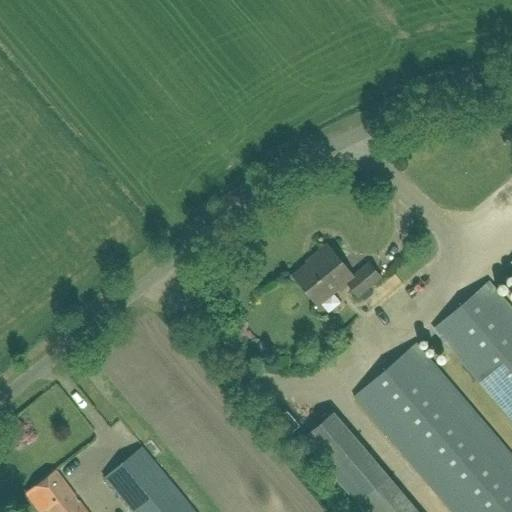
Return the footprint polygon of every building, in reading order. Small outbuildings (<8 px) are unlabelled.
[(356,295),(378,277),(368,265),(352,277),(326,245),(311,257),(313,259),(293,276),(316,304),(336,288),(338,290),(346,283),(356,295)] [(436,330),(511,417),(511,308),(490,283),(436,330)] [(511,511),(511,453),(418,344),(356,398),(453,511),(511,511)] [(289,432),(299,424),(286,409),(277,417),(289,432)] [(418,511),(386,474),(345,426),(332,410),(301,437),(314,452),(356,500),(365,511),(418,511)] [(196,511),(142,446),(104,477),(132,511),(196,511)] [(47,511),(87,511),(55,470),(25,493),(25,494),(26,493),(39,511),(41,511),(45,509),(47,511)]
